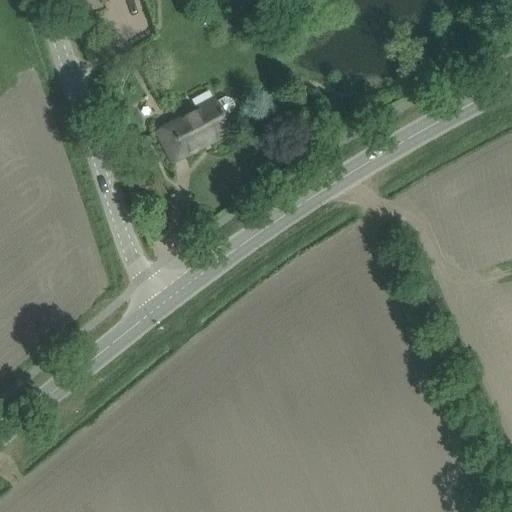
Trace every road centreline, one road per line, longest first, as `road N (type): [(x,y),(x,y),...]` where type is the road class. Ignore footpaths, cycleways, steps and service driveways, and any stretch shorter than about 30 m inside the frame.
road 1 (tertiary): [(160,305),(278,217),(511,85)]
road 2 (unclassified): [(160,305),(140,272),(39,0)]
road 3 (tertiary): [(0,434),(160,305)]
